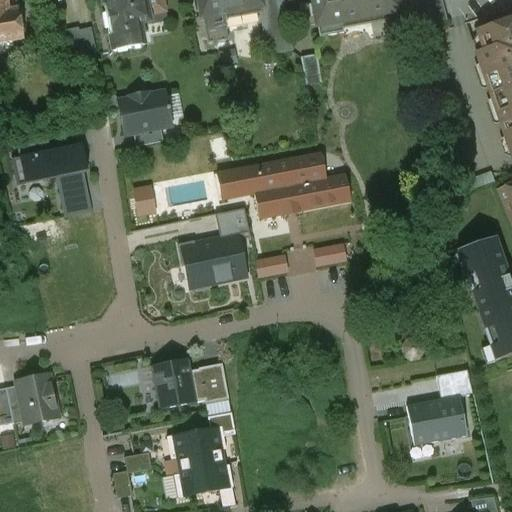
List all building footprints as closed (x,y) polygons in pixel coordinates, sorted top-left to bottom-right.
[(5,0),(0,0),(0,44),(22,41),(14,0),(11,0),(6,1),(5,0)] [(101,0),(112,54),(143,48),(139,25),(149,23),(148,17),(144,0),(101,0)] [(162,0),(144,0),(148,17),(165,14),(162,0)] [(197,0),(201,19),(202,19),(223,15),(258,9),(260,9),(258,0),(197,0)] [(258,0),(260,9),(258,9),(266,57),(291,53),(282,0),(258,0)] [(310,0),(315,22),(322,22),(324,38),(343,34),(341,23),(398,13),(395,0),(310,0)] [(438,0),(412,0),(421,30),(445,22),(438,0)] [(223,15),(202,19),(207,46),(227,42),(223,15)] [(407,19),(395,21),(398,35),(410,33),(407,19)] [(479,40),(483,52),(477,60),(508,152),(511,154),(511,21),(483,31),(479,40)] [(483,52),(479,40),(471,43),(465,24),(423,39),(468,182),(511,167),(511,163),(508,152),(477,60),(483,52)] [(67,30),(72,54),(96,50),(91,26),(67,30)] [(313,55),(298,58),(303,86),(318,83),(313,55)] [(121,103),(118,104),(124,137),(132,135),(159,130),(169,128),(163,95),(147,98),(147,96),(121,101),(121,103)] [(159,130),(132,135),(135,149),(162,144),(159,130)] [(82,147),(12,161),(17,188),(56,180),(84,175),(88,174),(82,147)] [(255,196),(260,222),(350,204),(345,177),(326,181),(321,156),(217,176),(222,202),(255,196)] [(84,175),(56,180),(64,219),(92,213),(84,175)] [(511,186),(496,193),(511,229),(511,228),(511,186)] [(151,188),(133,192),(138,219),(156,215),(151,188)] [(237,238),(182,249),(190,288),(210,283),(211,286),(245,279),(237,238)] [(511,285),(496,239),(476,246),(479,256),(460,262),(495,363),(511,357),(511,285)] [(343,247),(313,252),(317,269),(346,263),(343,247)] [(284,258),(255,263),(258,280),(288,275),(284,258)] [(188,361),(150,368),(150,370),(158,410),(157,411),(158,412),(196,405),(203,403),(198,371),(190,373),(188,362),(188,361)] [(197,370),(198,371),(203,403),(204,406),(228,401),(221,366),(197,370)] [(435,378),(439,402),(458,398),(458,399),(471,397),(466,373),(435,378)] [(47,377),(16,384),(17,388),(25,423),(25,427),(57,420),(47,377)] [(25,423),(17,388),(6,391),(13,426),(25,423)] [(5,391),(0,391),(0,428),(13,426),(5,391)] [(439,402),(405,408),(412,448),(466,438),(458,399),(458,398),(439,402)] [(218,430),(173,438),(178,468),(223,460),(218,430)] [(148,455),(124,460),(126,473),(112,476),(116,501),(132,498),(128,475),(151,471),(148,455)] [(223,460),(178,468),(184,499),(229,491),(223,460)] [(470,503),(472,511),(494,511),(492,500),(470,503)]
